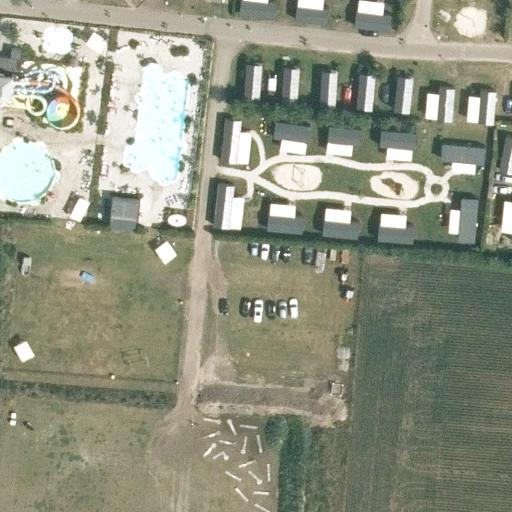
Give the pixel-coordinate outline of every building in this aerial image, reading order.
[(0,92),(10,93),(12,71),(19,72),(21,58),(20,58),(21,49),(11,48),(10,57),(0,55),(0,92)] [(51,70),(72,71),(73,60),(51,59),(51,70)] [(99,65),(98,76),(118,78),(119,67),(99,65)] [(140,199),(112,195),(110,216),(137,219),(140,199)] [(175,206),(174,216),(192,217),(193,208),(175,206)] [(332,229),(351,232),(353,222),(333,219),(332,229)] [(369,226),(367,236),(386,239),(388,229),(369,226)]
